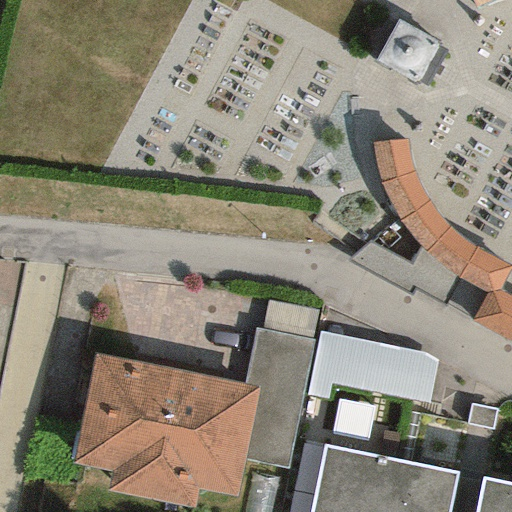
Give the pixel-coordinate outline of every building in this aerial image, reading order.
[(511,0),(467,0),(483,25),(511,7),(511,0)] [(436,50),(397,28),(375,66),(414,88),(436,50)] [(414,153),(371,156),(387,209),(402,234),(463,292),(489,306),(469,331),(511,354),(511,305),(507,303),(511,293),(511,274),(459,246),(425,202),(415,175),(414,153)] [(311,337),(316,310),(267,300),(261,327),(311,337)] [(311,340),(254,329),(243,384),(257,387),(243,460),(285,468),(311,340)] [(424,352),(318,332),(305,396),(325,400),(328,383),(427,403),(436,359),(424,352)] [(243,384),(94,356),(73,464),(113,472),(109,492),(192,508),(196,491),(236,498),(243,460),(257,387),(243,384)] [(494,410),(469,405),(465,425),(490,430),(494,410)] [(455,473),(321,446),(309,511),(511,511),(511,484),(482,478),(481,483),(454,477),(455,473)]
